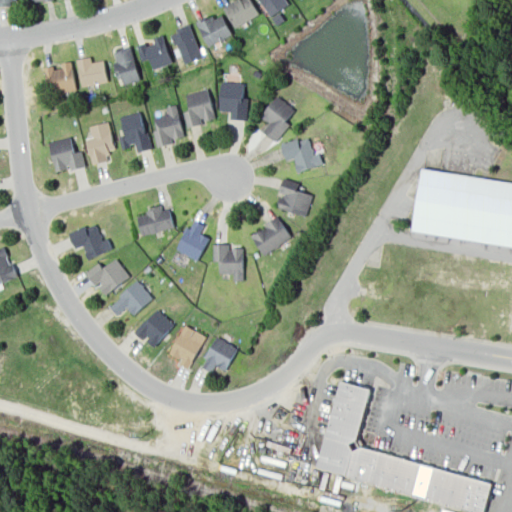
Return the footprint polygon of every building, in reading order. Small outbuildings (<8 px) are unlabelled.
[(232,0),(225,4),(237,25),(263,11),(256,0),(232,0)] [(265,0),(277,20),(285,15),(281,9),(290,4),(287,0),(265,0)] [(199,20),(212,43),(234,31),(228,20),(221,24),(214,12),(199,20)] [(185,62),(202,56),(191,22),(182,25),(184,31),(175,34),(185,62)] [(175,59),(155,65),(152,58),(144,61),(139,44),(146,41),(148,45),(155,43),(153,36),(162,32),(168,51),(171,50),(175,59)] [(120,77),(138,72),(130,43),(112,49),(120,77)] [(109,80),(82,84),(77,54),(90,52),(92,64),(106,62),(109,80)] [(58,93),(55,79),(45,81),(42,65),(54,63),(55,67),(61,66),(60,58),(72,56),(78,90),(58,93)] [(247,118),(232,117),(230,109),(221,109),(223,75),(238,76),(237,93),(249,94),(247,118)] [(216,122),(187,128),(183,109),(190,108),(186,92),(208,87),(216,122)] [(278,139),(264,130),(270,121),(263,116),(276,95),(298,110),(278,139)] [(175,143),(158,146),(152,117),(171,114),(169,104),(178,102),(184,130),(173,132),(175,143)] [(150,149),(138,151),(135,139),(127,141),(122,114),(143,109),(150,149)] [(107,160),(93,164),(87,138),(91,137),(88,124),(106,120),(113,147),(104,149),(107,160)] [(87,167),(52,175),(44,138),(71,131),(75,148),(82,147),(87,167)] [(299,172),(293,157),(289,157),(283,140),(307,131),(315,153),(324,150),(328,162),(299,172)] [(424,168),(511,183),(511,248),(413,231),(424,168)] [(286,200),(278,198),(276,205),(306,214),(312,192),(280,182),(277,192),(288,195),(286,200)] [(145,230),(172,223),(166,200),(139,207),(145,230)] [(266,248),(291,235),(281,216),(256,229),(266,248)] [(74,251),(65,229),(91,219),(97,234),(103,231),(110,248),(91,255),(87,245),(74,251)] [(174,244),(198,259),(210,240),(186,225),(174,244)] [(212,243),(212,258),(219,257),(220,271),(243,271),(242,247),(228,247),(228,243),(212,243)] [(0,283),(0,248),(10,269),(16,267),(19,275),(0,283)] [(107,292),(130,276),(116,256),(93,272),(107,292)] [(109,303),(137,278),(155,298),(139,313),(131,304),(120,315),(109,303)] [(154,344),(173,323),(155,307),(137,328),(154,344)] [(177,359),(185,364),(191,354),(197,357),(209,337),(187,323),(174,343),(184,349),(177,359)] [(210,373),(201,368),(203,365),(198,361),(216,334),(239,349),(226,369),(216,363),(210,373)] [(374,384),(360,436),(364,448),(496,485),(488,511),(453,511),(314,473),(341,375),(374,384)]
